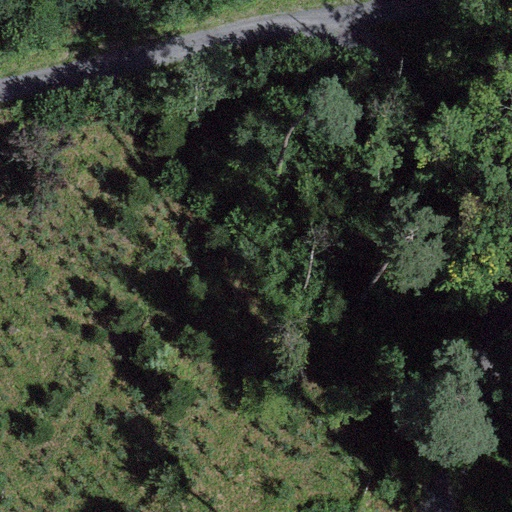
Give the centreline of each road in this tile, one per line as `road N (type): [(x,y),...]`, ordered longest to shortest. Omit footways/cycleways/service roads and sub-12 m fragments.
road 1 (track): [(0,96),(329,15),(511,4)]
road 2 (track): [(329,15),(438,109),(511,237)]
road 3 (track): [(441,511),(511,307)]
